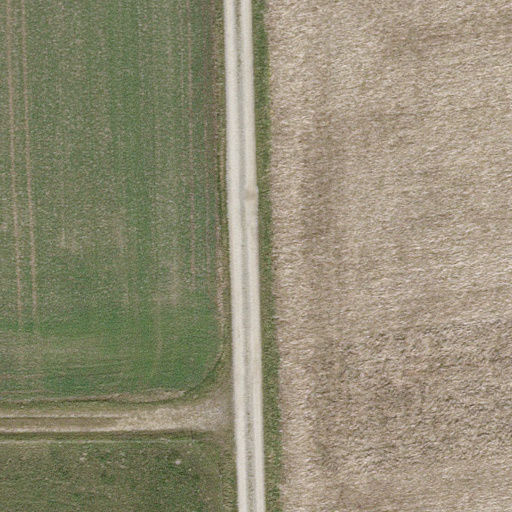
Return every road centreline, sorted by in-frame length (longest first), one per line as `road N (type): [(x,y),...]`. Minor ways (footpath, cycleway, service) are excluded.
road 1 (track): [(243,0),(254,511)]
road 2 (track): [(253,411),(0,411)]
